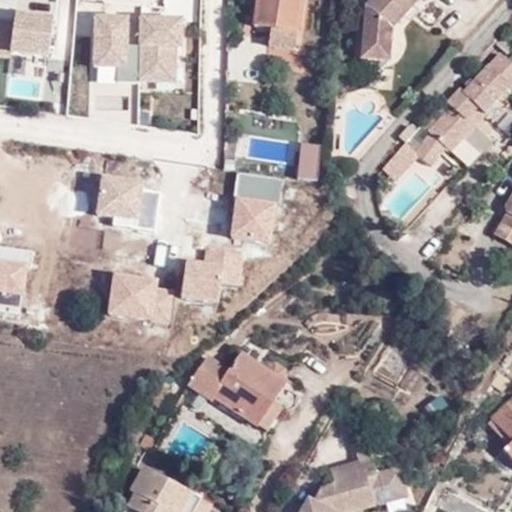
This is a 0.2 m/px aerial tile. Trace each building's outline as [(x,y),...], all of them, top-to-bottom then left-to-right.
[(257,0),(254,28),(295,32),(297,0),(257,0)] [(373,0),(366,8),(363,47),(390,49),(392,30),(419,0),(373,0)] [(16,17),(0,14),(0,53),(13,55),(15,47),(49,52),(55,12),(37,9),(18,6),(16,17)] [(117,16),(94,16),(93,66),(97,66),(97,81),(177,82),(177,47),(183,47),(184,15),(139,14),(138,46),(129,46),(130,17),(117,16)] [(293,50),(295,32),(254,28),(253,47),(293,50)] [(499,52),(506,57),(511,50),(511,39),(506,33),(494,47),(499,52)] [(390,49),(363,47),(363,60),(389,62),(390,49)] [(511,83),(511,63),(506,57),(499,52),(463,90),(459,87),(445,101),(448,105),(425,129),(428,131),(412,152),(431,166),(451,143),(453,144),(473,123),(467,116),(476,106),(483,112),(511,83)] [(448,105),(445,101),(442,99),(420,124),(425,129),(448,105)] [(473,123),(483,112),(476,106),(467,116),(473,123)] [(320,146),(299,144),(296,180),(317,182),(320,146)] [(395,154),(381,169),(398,184),(411,168),(395,154)] [(284,182),(237,174),(234,195),(237,202),(231,236),(270,242),(276,202),(281,203),(284,182)] [(125,180),(99,176),(94,214),(113,216),(112,227),(156,233),(162,193),(143,191),(144,183),(125,180)] [(511,193),(504,207),(506,214),(493,236),(511,246),(511,193)] [(29,250),(0,246),(0,290),(23,294),(29,250)] [(240,286),(244,250),(213,247),(204,246),(202,262),(184,260),(180,298),(218,303),(220,284),(240,286)] [(159,288),(160,279),(124,274),(114,272),(107,314),(169,324),(174,290),(159,288)] [(223,370),(206,357),(188,384),(208,398),(198,413),(252,450),(281,408),(283,410),(299,386),(287,378),(284,382),(280,380),(283,376),(281,369),(276,365),(266,365),(264,369),(254,361),(260,351),(248,342),(231,368),(223,370)] [(168,385),(157,407),(167,412),(179,390),(168,385)] [(511,407),(493,428),(511,445),(511,454),(507,460),(511,464),(511,407)] [(134,429),(130,436),(152,450),(157,441),(134,429)] [(152,450),(130,436),(130,438),(140,443),(153,450),(152,450)] [(130,438),(125,446),(136,452),(140,443),(130,438)] [(334,484),(320,489),(313,502),(308,499),(300,511),(355,511),(362,510),(406,497),(397,466),(374,473),(371,461),(391,456),(386,439),(354,447),(359,463),(331,471),(334,484)] [(186,511),(195,495),(148,469),(135,493),(139,495),(131,508),(135,511),(134,511),(186,511)] [(494,511),(442,485),(434,502),(451,511),(494,511)] [(312,491),(308,499),(313,502),(320,489),(312,491)] [(198,511),(205,500),(195,495),(186,511),(198,511)] [(451,511),(434,502),(429,511),(451,511)]
